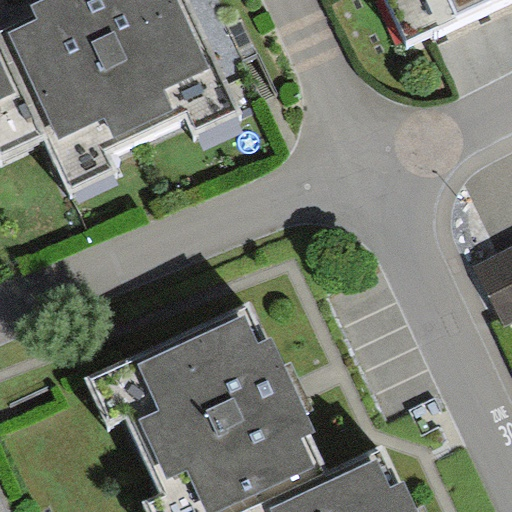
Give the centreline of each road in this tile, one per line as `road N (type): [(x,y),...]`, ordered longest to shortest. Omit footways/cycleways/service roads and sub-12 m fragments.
road 1 (residential): [(0,309),(361,158)]
road 2 (residential): [(511,471),(361,158)]
road 3 (residential): [(287,0),(361,158)]
road 4 (residential): [(361,158),(511,106)]
